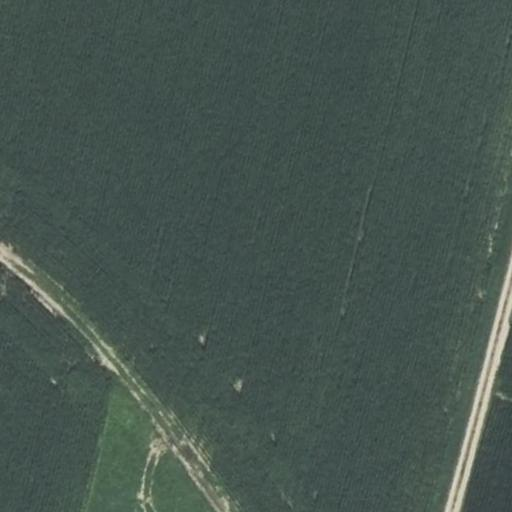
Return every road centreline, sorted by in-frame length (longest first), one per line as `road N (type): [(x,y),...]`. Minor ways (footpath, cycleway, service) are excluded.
road 1 (track): [(225,511),(151,403),(87,329),(0,252)]
road 2 (track): [(458,511),(511,306)]
